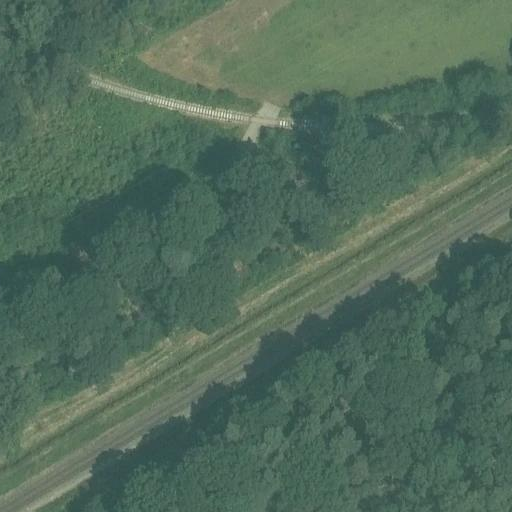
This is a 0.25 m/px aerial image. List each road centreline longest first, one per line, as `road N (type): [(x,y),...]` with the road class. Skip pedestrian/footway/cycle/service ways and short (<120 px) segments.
road 1 (track): [(0,490),(511,178)]
road 2 (track): [(0,440),(159,349),(177,329),(218,202),(272,103)]
